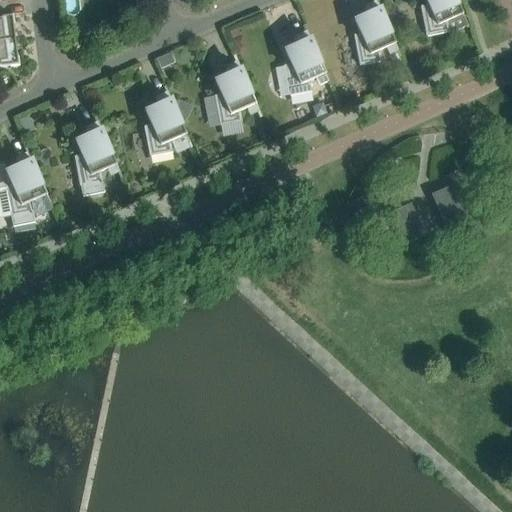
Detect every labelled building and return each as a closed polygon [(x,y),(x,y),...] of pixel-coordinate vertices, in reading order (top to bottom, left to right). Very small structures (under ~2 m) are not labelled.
[(360,35),(353,37),(359,67),(381,63),(379,52),(386,49),(393,46),(395,45),(375,0),(373,0),(374,2),(363,7),(366,15),(354,21),(360,35)] [(468,28),(455,0),(424,0),(428,6),(420,7),(426,38),(448,33),(465,26),(466,29),(468,28)] [(0,43),(15,41),(11,16),(0,17),(0,43)] [(290,65),(283,67),(289,97),(311,93),(309,82),(325,75),(304,26),(302,27),(304,32),(293,37),(297,46),(284,51),(290,65)] [(0,68),(18,66),(15,41),(0,43),(0,68)] [(221,96),(214,97),(220,128),(242,123),(240,112),(256,105),(235,57),(233,57),(235,63),(223,68),(227,76),(214,81),(221,96)] [(192,148),(165,87),(163,88),(165,93),(154,98),(157,106),(145,112),(151,126),(144,127),(150,158),(172,154),(170,143),(171,142),(177,155),(189,149),(190,149),(192,148)] [(116,166),(95,117),(93,118),(95,123),(84,128),(88,137),(75,142),(81,156),(74,158),(82,198),(104,194),(100,173),(116,166)] [(3,164),(0,165),(0,189),(5,188),(10,218),(11,218),(13,228),(34,224),(32,214),(30,203),(47,196),(25,147),(23,148),(26,154),(14,159),(18,167),(6,172),(3,164)] [(475,229),(456,186),(431,197),(450,240),(475,229)] [(425,237),(411,206),(389,215),(403,247),(425,237)] [(381,233),(370,208),(352,216),(363,241),(381,233)] [(332,238),(327,227),(314,233),(319,244),(332,238)]
